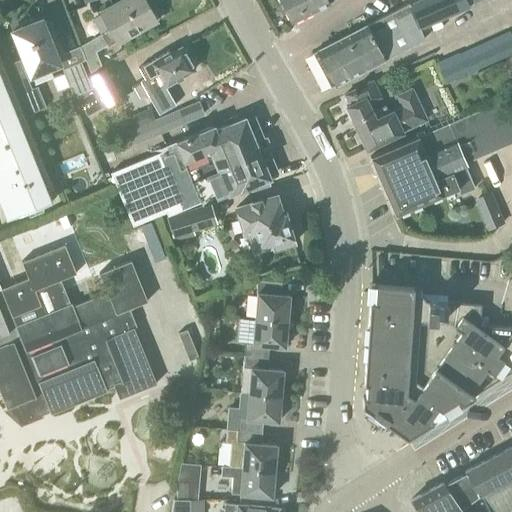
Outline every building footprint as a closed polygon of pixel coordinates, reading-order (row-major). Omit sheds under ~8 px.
[(120,0),(101,11),(111,28),(80,45),(90,71),(101,65),(96,51),(117,39),(118,42),(156,21),(143,0),(120,0)] [(281,0),(292,22),(329,4),(329,2),(333,0),(281,0)] [(417,0),(410,3),(421,29),(470,7),(468,4),(477,0),(417,0)] [(424,38),(421,29),(410,3),(409,3),(366,25),(318,49),(312,53),(330,87),(336,84),(384,60),(384,59),(424,38)] [(19,29),(13,31),(31,75),(59,64),(57,59),(65,56),(60,44),(58,45),(55,37),(56,36),(50,19),(42,22),(41,20),(35,22),(33,17),(17,24),(19,29)] [(446,82),(511,52),(511,36),(509,30),(459,52),(459,51),(436,61),(446,82)] [(151,60),(138,67),(145,78),(140,81),(148,95),(151,101),(159,114),(176,105),(165,85),(166,85),(194,69),(193,67),(194,64),(190,58),(188,57),(181,46),(170,53),(168,50),(151,60)] [(75,95),(80,93),(92,88),(87,77),(89,76),(83,61),(64,70),(75,95)] [(108,66),(89,76),(87,77),(92,88),(80,93),(81,94),(77,96),(88,115),(103,106),(104,107),(125,95),(108,66)] [(0,201),(7,218),(17,214),(17,215),(52,201),(0,73),(0,201)] [(373,81),(345,94),(350,104),(346,105),(367,148),(403,132),(402,131),(426,119),(412,88),(397,95),(402,106),(393,110),(392,110),(388,112),(384,106),(372,112),(368,102),(380,96),(373,81)] [(201,100),(151,122),(132,131),(138,145),(207,115),(201,100)] [(511,135),(498,102),(370,156),(396,214),(458,188),(461,194),(475,188),(467,167),(468,166),(466,161),(511,142),(511,135)] [(263,139),(254,117),(246,121),(244,117),(217,129),(215,124),(174,141),(176,144),(109,172),(132,225),(166,211),(167,215),(201,201),(202,205),(213,201),(228,194),(240,189),(240,190),(270,178),(269,175),(277,171),(268,152),(260,156),(255,142),(263,139)] [(103,141),(89,146),(97,168),(111,163),(103,141)] [(276,195),(236,207),(244,233),(248,232),(253,250),(273,244),(274,248),(293,242),(284,209),(281,210),(276,195)] [(201,201),(167,215),(175,242),(196,237),(195,231),(219,225),(213,201),(202,205),(201,201)] [(468,226),(486,226),(487,214),(468,214),(468,226)] [(0,283),(0,391),(7,408),(10,407),(13,415),(15,414),(20,426),(43,416),(42,414),(50,411),(51,413),(107,390),(106,388),(114,385),(119,398),(157,383),(133,327),(132,327),(126,309),(129,308),(147,300),(130,260),(99,272),(107,291),(73,305),(63,279),(78,274),(67,246),(24,263),(30,279),(2,289),(0,283)] [(255,318),(287,321),(289,295),(280,294),(281,282),(257,280),(256,293),(257,293),(255,318)] [(454,351),(511,340),(511,326),(487,325),(488,317),(480,317),(481,303),(419,299),(420,287),(370,283),(366,342),(437,345),(454,351)] [(239,317),(237,342),(245,343),(244,355),(268,357),(269,345),(285,347),(287,321),(255,318),(239,317)] [(186,329),(178,333),(189,360),(198,357),(186,329)] [(366,342),(362,405),(407,437),(511,371),(511,340),(454,351),(437,345),(366,342)] [(243,367),(241,392),(249,393),(281,396),(283,370),(267,369),(268,357),(244,355),(243,367)] [(195,389),(194,402),(210,403),(211,390),(195,389)] [(230,408),(228,429),(238,430),(262,432),(263,420),(278,422),(281,396),(249,393),(241,392),(239,408),(230,408)] [(262,432),(238,430),(228,429),(226,443),(233,443),(230,466),(224,465),(224,466),(274,471),(276,445),(261,443),(262,432)] [(443,482),(410,499),(419,511),(487,511),(484,507),(478,495),(511,476),(511,445),(465,470),(466,473),(444,484),(443,482)] [(206,449),(206,462),(222,462),(222,449),(206,449)] [(272,496),(274,471),(224,466),(223,476),(235,477),(233,493),(272,496)] [(178,481),(178,499),(190,500),(190,481),(178,481)] [(189,511),(190,500),(178,499),(173,499),(171,511),(189,511)] [(281,511),(282,508),(237,504),(224,502),(223,511),(281,511)]
